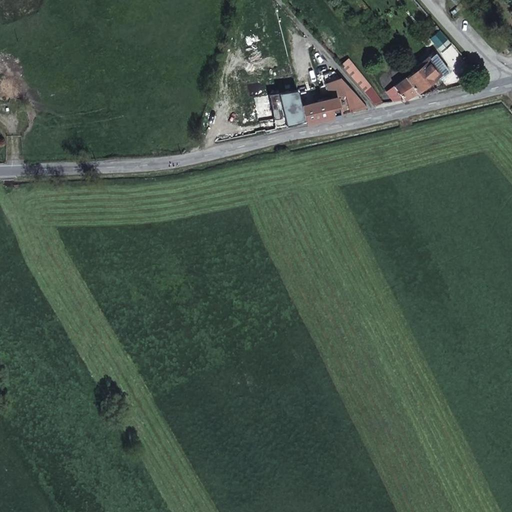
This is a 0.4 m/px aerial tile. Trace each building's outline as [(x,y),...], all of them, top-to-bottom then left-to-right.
[(350,58),(341,65),(375,105),(384,102),(350,58)] [(410,95),(411,96),(432,80),(434,82),(443,75),(428,58),(398,81),(410,95)] [(333,89),(335,96),(339,113),(343,112),(368,106),(358,96),(343,81),(326,85),(328,91),(333,89)] [(388,89),(397,102),(410,95),(398,81),(388,89)] [(290,108),(287,94),(279,96),(283,109),(290,108)] [(275,117),(284,114),(283,109),(279,96),(270,99),(275,117)] [(300,104),(303,120),(303,122),(339,113),(335,96),(300,104)]
